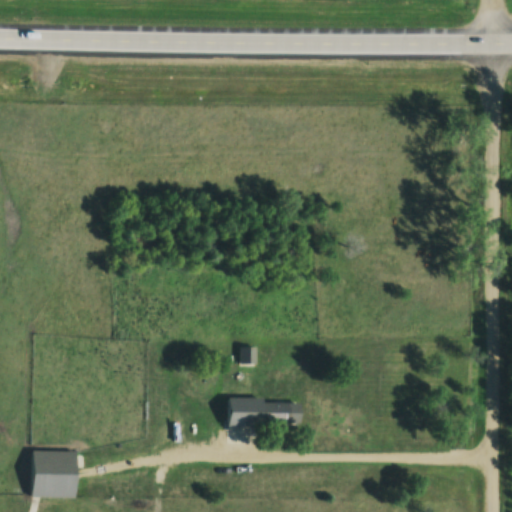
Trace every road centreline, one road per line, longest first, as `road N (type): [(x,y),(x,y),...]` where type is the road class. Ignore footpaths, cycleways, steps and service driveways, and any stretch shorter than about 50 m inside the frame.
road 1 (trunk): [(511,51),(0,47)]
road 2 (residential): [(495,511),(498,0)]
